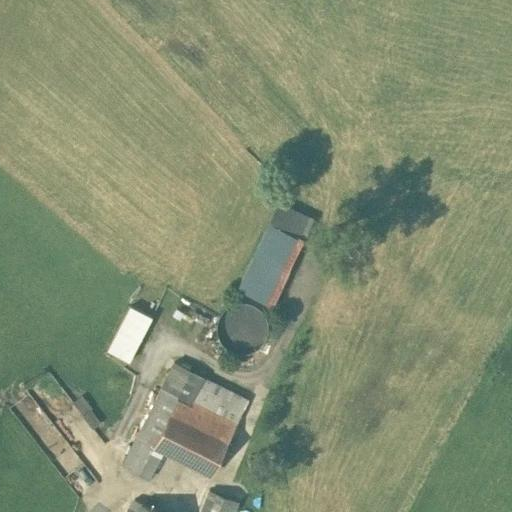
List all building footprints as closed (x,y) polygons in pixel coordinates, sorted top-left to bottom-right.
[(273,304),(300,236),(269,221),(238,286),(273,304)] [(234,301),(227,305),(222,309),(219,315),(216,326),(219,337),(224,344),(233,349),(244,351),(253,349),(259,345),(264,339),(267,332),(268,323),(266,315),(262,309),(258,305),(253,302),(247,300),(240,300),(234,301)] [(130,304),(107,349),(129,360),(152,315),(130,304)] [(204,376),(175,361),(162,386),(179,395),(191,401),(199,385),(204,376)] [(248,399),(204,376),(199,385),(191,401),(236,423),(248,399)] [(162,386),(122,465),(148,478),(161,450),(152,446),(179,395),(162,386)] [(85,393),(75,398),(90,427),(100,422),(85,393)] [(191,401),(179,395),(152,446),(161,450),(211,474),(236,423),(191,401)] [(209,489),(200,511),(232,511),(237,500),(209,489)] [(141,502),(134,498),(130,508),(137,511),(141,502)] [(137,511),(136,511),(161,511),(141,502),(137,511)]
